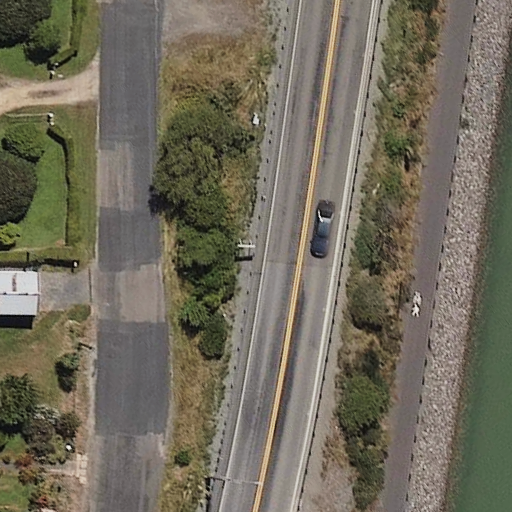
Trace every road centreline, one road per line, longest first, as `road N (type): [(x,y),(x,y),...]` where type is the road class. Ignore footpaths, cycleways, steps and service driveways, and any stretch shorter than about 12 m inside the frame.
road 1 (trunk): [(337,0),(251,511)]
road 2 (secondary): [(128,0),(132,445),(123,511)]
